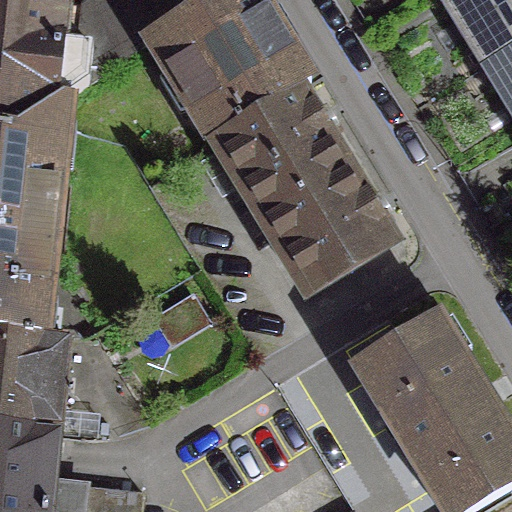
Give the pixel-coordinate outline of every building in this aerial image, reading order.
[(89,88),(94,49),(79,47),(64,45),(69,0),(0,0),(0,133),(14,135),(67,99),(67,103),(80,94),(89,88)] [(214,0),(89,0),(83,4),(79,47),(94,49),(89,88),(142,49),(150,42),(149,40),(214,0)] [(215,142),(298,92),(310,84),(260,0),(214,0),(149,40),(150,42),(151,44),(212,144),(215,142)] [(511,0),(458,0),(442,10),(479,72),(511,51),(511,0)] [(511,51),(479,72),(511,127),(511,51)] [(311,107),(309,109),(298,92),(215,142),(261,218),(344,167),(325,137),(328,135),(329,130),(316,108),(311,107)] [(0,335),(42,341),(63,140),(67,103),(67,99),(14,135),(0,133),(0,335)] [(364,195),(362,197),(344,167),(261,218),(308,295),(391,244),(379,225),(381,223),(382,218),(369,196),(364,195)] [(172,350),(213,325),(194,294),(153,319),(172,350)] [(511,453),(431,322),(352,371),(438,511),(477,511),(511,491),(511,453)] [(0,335),(0,431),(58,438),(67,343),(42,341),(0,335)] [(0,511),(142,511),(144,493),(129,494),(53,485),(56,461),(58,438),(0,431),(0,511)] [(511,511),(511,491),(477,511),(511,511)]
